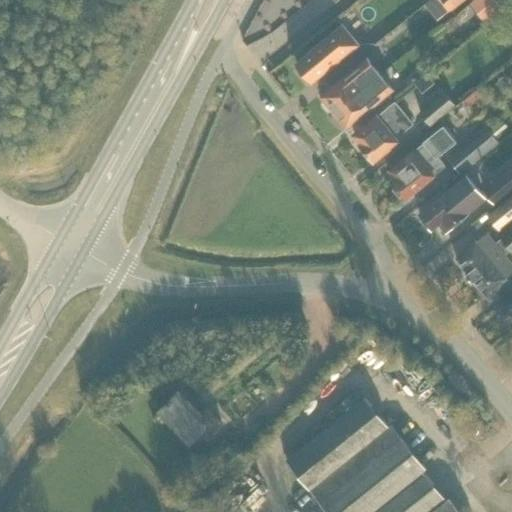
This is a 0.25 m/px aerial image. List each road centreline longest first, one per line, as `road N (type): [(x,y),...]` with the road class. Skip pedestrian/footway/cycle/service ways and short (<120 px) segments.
road 1 (unclassified): [(383,298),(383,257),(221,53),(248,0)]
road 2 (unclassified): [(383,298),(292,282),(153,283),(83,253)]
road 3 (primary): [(83,253),(223,0)]
road 4 (primary): [(193,0),(60,239)]
road 5 (unclassified): [(511,412),(429,325),(383,298)]
road 6 (primary): [(0,397),(83,253)]
road 7 (primary): [(60,239),(0,346)]
